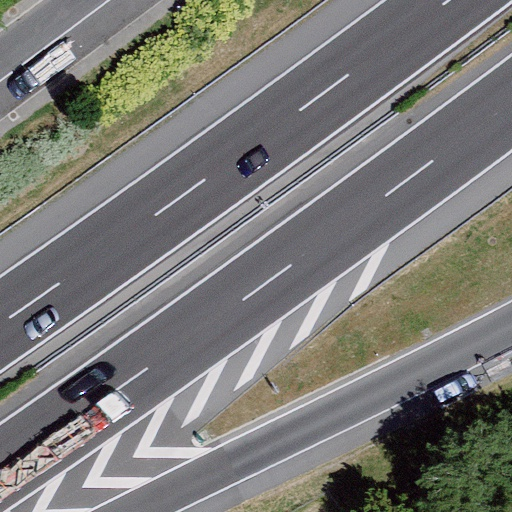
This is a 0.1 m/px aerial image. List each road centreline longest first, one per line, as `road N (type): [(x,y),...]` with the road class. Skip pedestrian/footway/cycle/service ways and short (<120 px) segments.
road 1 (motorway): [(0,470),(511,102)]
road 2 (motorway): [(446,0),(0,321)]
